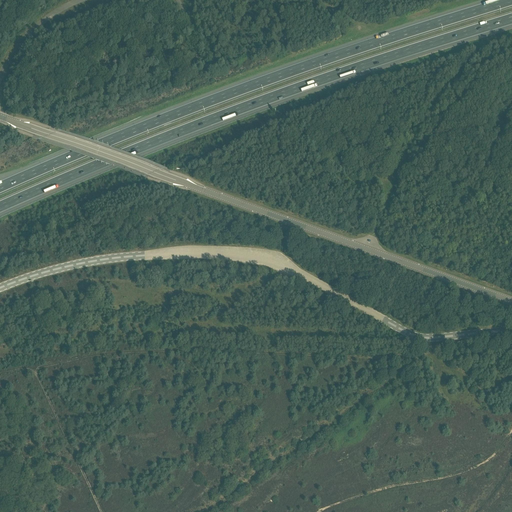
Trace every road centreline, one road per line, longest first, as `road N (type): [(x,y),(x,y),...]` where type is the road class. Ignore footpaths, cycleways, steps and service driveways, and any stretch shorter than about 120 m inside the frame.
road 1 (motorway): [(0,207),(224,114),(511,18)]
road 2 (motorway): [(510,0),(219,97),(0,187)]
road 3 (tertiary): [(511,301),(0,117)]
